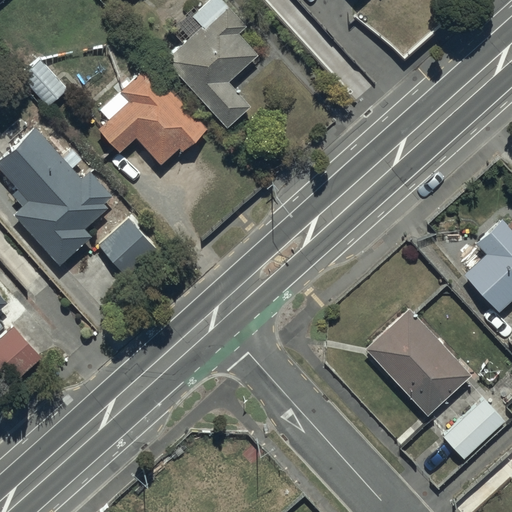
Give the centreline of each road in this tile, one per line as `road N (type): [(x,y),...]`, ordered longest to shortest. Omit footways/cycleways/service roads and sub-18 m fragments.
road 1 (secondary): [(511,52),(214,319)]
road 2 (secondary): [(214,319),(0,510)]
road 3 (residential): [(214,319),(395,511)]
